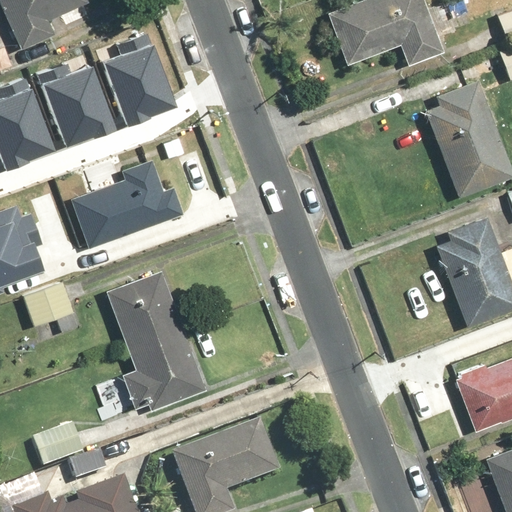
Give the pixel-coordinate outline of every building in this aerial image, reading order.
[(89,0),(1,0),(22,50),(62,34),(55,15),(90,2),(89,0)] [(415,0),(352,0),(317,13),(336,66),(389,47),(396,67),(434,53),(415,0)] [(511,6),(489,15),(499,41),(511,36),(511,6)] [(105,62),(129,126),(177,108),(148,32),(118,43),(122,56),(105,62)] [(511,74),(511,43),(490,52),(500,79),(511,74)] [(67,148),(115,130),(91,67),(73,73),(69,61),(38,72),(67,148)] [(0,99),(0,149),(8,170),(55,151),(26,76),(0,85),(0,97),(1,100),(0,99)] [(504,175),(465,79),(427,94),(431,102),(412,110),(447,197),(504,175)] [(169,192),(156,154),(126,164),(130,177),(72,197),(88,245),(187,211),(179,188),(169,192)] [(511,187),(500,192),(510,219),(511,217),(511,187)] [(0,284),(19,278),(16,271),(38,264),(29,240),(37,237),(26,208),(16,212),(12,200),(0,203),(0,284)] [(509,304),(476,216),(436,231),(438,236),(420,243),(451,326),(509,304)] [(207,387),(163,267),(108,287),(137,365),(120,371),(136,413),(207,387)] [(511,412),(511,351),(442,379),(463,432),(511,412)] [(266,419),(175,450),(196,511),(239,511),(231,490),(284,472),(266,419)] [(76,424),(37,438),(47,466),(86,452),(76,424)] [(511,511),(511,444),(478,457),(497,511),(511,511)] [(140,511),(127,475),(53,501),(49,489),(9,503),(11,511),(140,511)]
